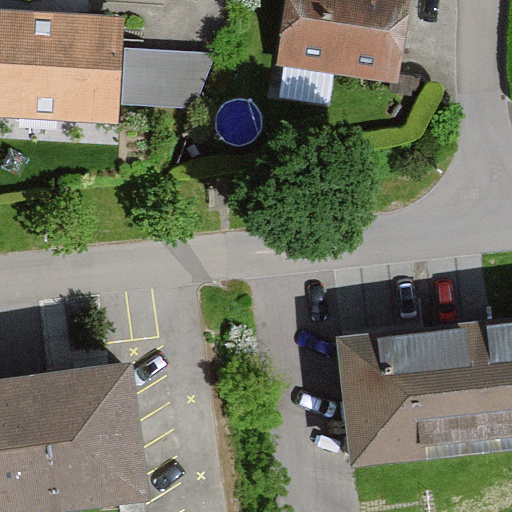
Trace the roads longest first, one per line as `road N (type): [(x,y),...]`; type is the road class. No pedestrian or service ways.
road 1 (residential): [(0,297),(476,228)]
road 2 (residential): [(476,228),(483,0)]
